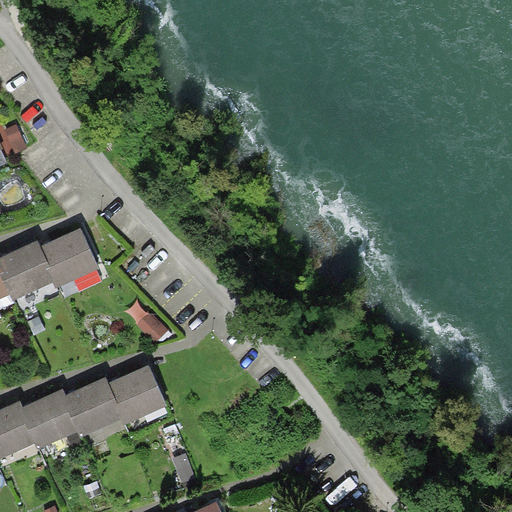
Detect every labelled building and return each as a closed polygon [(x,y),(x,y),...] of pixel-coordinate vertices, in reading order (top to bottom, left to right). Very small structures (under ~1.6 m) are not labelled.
[(17,125),(5,130),(16,155),(28,149),(17,125)] [(56,290),(100,271),(82,232),(46,248),(43,249),(53,269),(48,272),(54,285),(56,290)] [(3,259),(0,260),(0,263),(5,274),(1,276),(11,297),(14,303),(54,285),(48,272),(53,269),(43,249),(40,243),(3,259)] [(0,263),(0,301),(11,297),(1,276),(5,274),(0,263)] [(167,407),(150,369),(114,384),(111,386),(109,386),(125,421),(127,425),(167,407)] [(111,386),(108,378),(71,395),(68,396),(62,399),(77,432),(81,441),(125,421),(109,386),(111,386)] [(68,396),(65,390),(29,407),(26,409),(19,412),(35,445),(38,451),(77,432),(62,399),(68,396)] [(26,409),(22,402),(0,412),(0,460),(35,445),(19,412),(26,409)]
